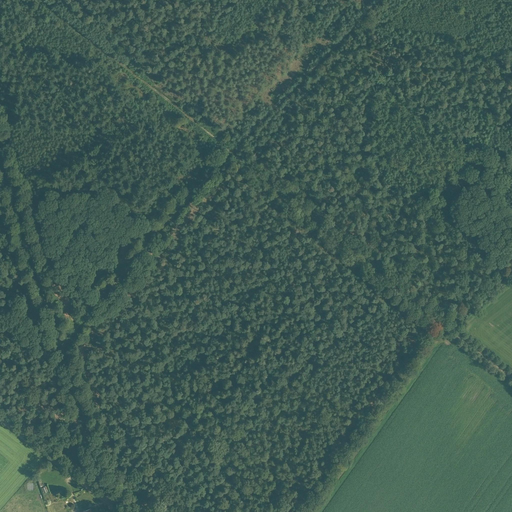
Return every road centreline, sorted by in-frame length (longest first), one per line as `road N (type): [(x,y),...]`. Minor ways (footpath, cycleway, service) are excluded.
road 1 (track): [(45,0),(451,330)]
road 2 (track): [(376,0),(226,148),(159,234)]
road 3 (track): [(159,234),(62,351),(109,504)]
road 4 (track): [(318,511),(451,330)]
road 5 (track): [(62,351),(0,150)]
road 6 (unclassified): [(0,418),(109,504)]
